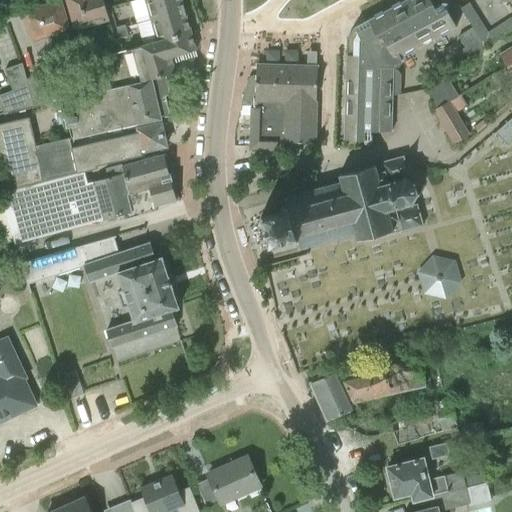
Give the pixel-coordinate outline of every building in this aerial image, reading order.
[(65,0),(70,16),(74,32),(109,21),(105,6),(102,0),(65,0)] [(143,0),(150,21),(184,11),(180,0),(143,0)] [(400,96),(401,76),(399,74),(397,72),(393,70),(393,68),(395,68),(397,67),(399,66),(400,64),(400,63),(401,61),(400,59),(400,57),(456,28),(446,10),(447,9),(447,8),(448,8),(448,7),(448,6),(448,5),(448,4),(447,4),(446,3),(445,3),(444,2),(443,2),(442,3),(434,7),(429,0),(405,0),(352,28),(346,40),(343,141),(371,141),(371,131),(391,132),(392,95),(400,96)] [(65,23),(59,4),(26,13),(32,32),(34,39),(66,30),(65,23)] [(460,9),(464,15),(472,10),(468,4),(460,9)] [(467,21),(475,16),(472,10),(464,15),(467,21)] [(150,21),(156,43),(190,33),(184,11),(150,21)] [(475,16),(467,21),(471,27),(479,22),(475,16)] [(483,28),(479,22),(471,27),(475,33),(483,28)] [(498,27),(503,35),(510,31),(505,22),(498,27)] [(127,37),(124,26),(115,28),(119,40),(127,37)] [(455,54),(463,66),(487,51),(484,47),(479,39),(475,33),(471,27),(457,36),(464,48),(455,54)] [(496,39),(503,35),(498,27),(491,31),(496,39)] [(483,28),(475,33),(479,39),(487,34),(483,28)] [(491,31),(487,34),(479,39),(484,47),(496,39),(491,31)] [(118,54),(110,56),(108,56),(114,75),(107,77),(111,89),(151,80),(166,76),(174,73),(170,58),(195,51),(190,33),(156,43),(118,54)] [(76,65),(67,34),(46,40),(55,71),(76,65)] [(118,54),(114,40),(107,42),(110,56),(118,54)] [(511,49),(501,57),(507,67),(511,63),(511,49)] [(25,80),(21,64),(4,70),(12,92),(0,96),(0,110),(1,115),(31,107),(25,80)] [(249,150),(277,151),(277,143),(315,144),(317,67),(256,66),(256,77),(252,78),(250,80),(248,83),(242,103),(244,103),(244,102),(255,102),(255,108),(251,108),(249,150)] [(29,118),(0,124),(0,182),(2,192),(2,193),(1,193),(2,197),(84,172),(86,172),(96,170),(96,167),(136,158),(135,154),(166,147),(161,124),(146,127),(145,122),(160,119),(170,117),(165,97),(170,96),(166,76),(151,80),(111,89),(60,101),(66,128),(80,126),(82,136),(68,139),(35,146),(29,118)] [(45,104),(38,77),(25,80),(31,107),(45,104)] [(458,96),(446,78),(426,90),(425,90),(429,99),(434,111),(448,102),(458,96)] [(434,111),(453,144),(468,135),(455,115),(448,102),(434,111)] [(506,147),(511,142),(511,119),(495,134),(506,147)] [(84,172),(2,197),(7,218),(15,244),(97,222),(98,222),(123,216),(124,220),(157,211),(157,209),(179,202),(170,173),(169,174),(163,155),(158,157),(158,155),(141,159),(141,161),(122,167),(121,165),(105,169),(108,178),(87,184),(84,172)] [(336,242),(339,241),(338,238),(355,233),(357,238),(355,239),(355,241),(357,240),(358,242),(360,242),(360,240),(363,238),(369,237),(370,239),(381,236),(380,234),(389,232),(390,234),(400,231),(400,233),(423,226),(417,205),(413,206),(412,204),(416,196),(419,196),(419,194),(417,194),(414,186),(416,184),(414,183),(413,184),(405,180),(405,178),(409,177),(403,157),(339,175),(342,184),(323,189),(322,186),(302,192),(302,194),(285,199),(283,198),(281,200),(284,201),(285,205),(283,206),(284,207),(281,208),(279,210),(280,213),(265,217),(261,215),(259,219),(267,245),(271,247),(273,244),(293,237),(295,244),(296,243),(298,247),(296,249),(299,251),(300,249),(317,244),(318,246),(320,246),(320,243),(335,239),(336,242)] [(78,247),(20,263),(27,285),(84,266),(90,283),(118,273),(123,290),(118,292),(120,299),(123,307),(128,305),(134,321),(106,330),(112,348),(176,327),(171,310),(178,308),(170,283),(162,258),(155,260),(149,243),(130,249),(116,254),(110,238),(78,247)] [(0,423),(36,406),(24,380),(26,379),(7,338),(0,341),(0,423)] [(441,381),(435,356),(420,359),(381,368),(387,395),(423,386),(424,391),(427,391),(426,384),(441,381)] [(381,368),(342,377),(353,403),(387,395),(381,368)] [(64,375),(72,399),(83,395),(75,371),(64,375)] [(353,403),(342,377),(339,371),(328,376),(310,384),(326,421),(356,408),(353,403)] [(389,418),(397,445),(457,427),(449,400),(389,418)] [(480,422),(456,428),(461,446),(484,440),(480,422)] [(449,456),(446,444),(428,448),(431,460),(449,456)] [(208,474),(216,493),(221,504),(260,487),(246,457),(208,474)] [(412,493),(414,501),(432,497),(432,496),(464,489),(460,475),(428,483),(422,459),(387,468),(394,498),(412,493)] [(129,501),(133,511),(161,511),(176,506),(178,511),(199,511),(189,485),(178,489),(172,473),(139,486),(143,495),(131,500),(129,501)] [(432,497),(414,501),(416,511),(437,511),(467,504),(464,489),(432,496),(432,497)] [(90,511),(84,498),(54,511),(90,511)]
